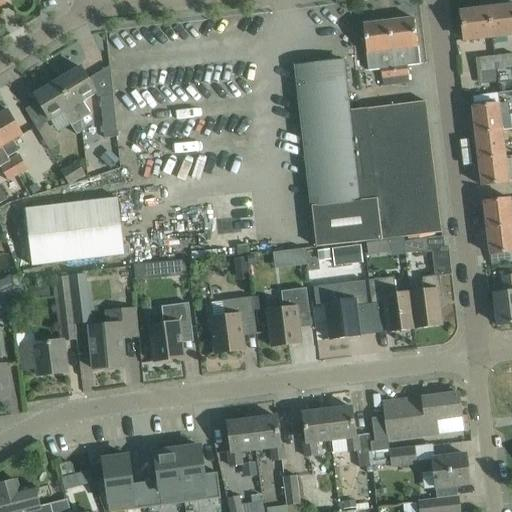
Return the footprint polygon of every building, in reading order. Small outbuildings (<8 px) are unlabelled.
[(501,45),(500,36),(511,34),(511,6),(489,10),(492,37),(493,46),(501,45)] [(492,37),(489,10),(460,13),(464,40),(492,37)] [(388,22),(396,85),(409,84),(407,66),(419,65),(414,19),(388,22)] [(396,85),(388,22),(363,25),(368,71),(381,70),(383,86),(396,85)] [(511,54),(494,57),(496,70),(511,67),(511,54)] [(494,57),(476,59),(478,72),(496,70),(494,57)] [(312,207),(314,227),(316,247),(382,241),(441,233),(426,102),(366,109),(367,118),(350,120),(343,61),(295,67),(311,207),(312,207)] [(80,68),(57,81),(81,121),(90,115),(83,102),(96,94),(98,98),(100,98),(113,97),(110,67),(88,80),(80,68)] [(81,121),(57,81),(34,95),(50,121),(63,114),(71,126),(81,121)] [(497,95),(473,97),(474,107),(499,105),(497,95)] [(113,97),(100,98),(104,139),(117,138),(113,97)] [(475,134),(502,131),(500,118),(510,116),(508,103),(499,105),(474,107),(472,108),(475,134)] [(8,111),(0,115),(0,145),(7,157),(18,151),(12,141),(22,135),(8,111)] [(50,151),(60,145),(46,122),(36,128),(50,151)] [(502,131),(475,134),(478,160),(505,157),(502,131)] [(7,157),(0,145),(0,167),(8,181),(18,175),(9,159),(7,157)] [(18,154),(9,159),(18,175),(27,169),(18,154)] [(111,154),(104,162),(111,168),(119,160),(111,154)] [(505,157),(478,160),(482,186),(508,183),(505,157)] [(69,186),(85,176),(76,161),(60,171),(69,186)] [(29,188),(33,195),(40,191),(36,184),(29,188)] [(34,266),(126,254),(119,198),(27,209),(34,266)] [(487,229),(511,225),(511,216),(511,213),(511,212),(511,199),(510,200),(510,199),(484,202),(487,229)] [(511,225),(487,229),(490,255),(511,252),(511,225)] [(443,237),(427,239),(429,252),(429,254),(432,253),(435,276),(439,276),(451,274),(449,260),(448,247),(444,247),(443,237)] [(405,255),(429,252),(427,239),(403,243),(405,255)] [(375,243),(367,244),(369,256),(376,255),(375,243)] [(359,245),(332,249),(334,266),(361,262),(359,245)] [(304,250),(294,251),(296,266),(306,265),(304,250)] [(329,250),(318,251),(319,260),(330,259),(329,250)] [(237,259),(239,281),(250,280),(248,258),(237,259)] [(185,261),(167,262),(168,277),(186,276),(185,261)] [(68,274),(51,276),(54,303),(59,341),(76,339),(71,301),(70,293),(68,277),(68,274)] [(85,275),(68,277),(70,293),(87,291),(85,275)] [(410,293),(415,329),(442,326),(438,298),(441,298),(439,276),(435,276),(422,278),(424,292),(410,293)] [(415,329),(410,293),(396,295),(394,278),(369,281),(372,305),(383,303),(387,333),(415,329)] [(365,281),(337,285),(340,302),(325,304),(330,340),(359,336),(356,307),(368,305),(365,281)] [(13,285),(0,290),(0,307),(19,300),(13,285)] [(306,289),(281,292),(283,309),(267,311),(269,328),(271,348),(301,344),(297,314),(309,313),(306,289)] [(511,292),(494,295),(498,326),(511,323),(511,292)] [(223,301),(225,317),(210,319),(215,355),(245,351),(241,321),(255,319),(252,300),(252,298),(223,301)] [(192,328),(189,308),(188,303),(161,306),(163,324),(149,326),(151,340),(151,343),(152,351),(154,363),(183,359),(180,329),(192,328)] [(138,337),(136,317),(135,312),(106,314),(108,327),(89,329),(93,369),(125,367),(122,338),(138,337)] [(151,340),(144,341),(145,352),(152,351),(151,343),(151,340)] [(21,347),(21,351),(24,370),(37,369),(38,376),(67,373),(63,342),(21,347)] [(0,398),(9,397),(5,366),(0,366),(0,398)] [(385,417),(371,419),(375,443),(426,436),(438,435),(436,420),(461,417),(458,394),(422,399),(422,400),(416,401),(416,399),(383,404),(385,417)] [(327,411),(331,440),(346,438),(347,451),(357,450),(360,450),(359,444),(358,436),(355,437),(352,408),(327,411)] [(331,440),(327,411),(303,414),(306,443),(303,443),(305,457),(317,455),(316,442),(331,440)] [(252,420),(255,449),(271,447),(273,460),(284,458),(283,446),(280,446),(276,417),(252,420)] [(255,449),(252,420),(227,423),(231,452),(228,453),(230,465),(241,464),(240,451),(255,449)] [(369,435),(358,436),(359,444),(360,450),(357,450),(359,468),(373,467),(371,453),(369,442),(370,442),(369,435)] [(184,504),(221,499),(217,473),(205,475),(201,447),(193,448),(193,445),(177,447),(184,504)] [(148,508),(184,504),(177,447),(161,449),(161,453),(154,454),(157,481),(145,483),(148,508)] [(391,466),(417,463),(415,448),(389,451),(391,466)] [(122,511),(148,508),(145,483),(132,484),(129,457),(121,458),(121,455),(103,457),(104,460),(102,460),(109,511),(122,511)] [(466,455),(446,458),(421,461),(423,473),(433,472),(436,488),(470,484),(466,455)] [(58,464),(61,478),(69,476),(75,474),(71,461),(58,464)] [(64,490),(72,488),(69,476),(61,478),(64,490)] [(283,478),(287,506),(299,505),(295,477),(283,478)] [(0,511),(29,511),(35,511),(62,511),(69,510),(67,500),(39,507),(34,487),(19,491),(16,481),(0,484),(0,511)] [(420,511),(455,511),(453,496),(419,500),(420,511)] [(231,511),(263,511),(262,504),(241,507),(240,499),(230,500),(231,511)] [(354,501),(341,503),(341,511),(355,509),(354,501)]
